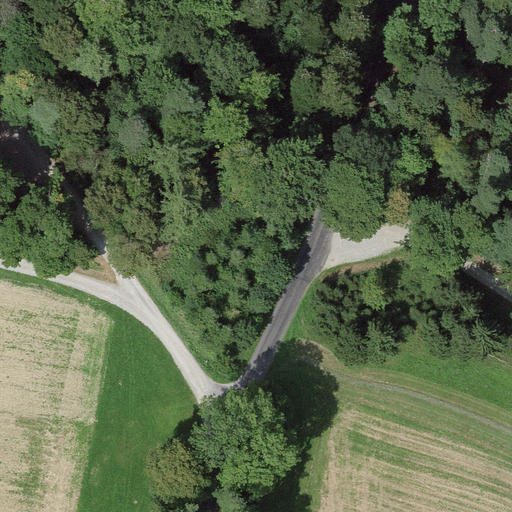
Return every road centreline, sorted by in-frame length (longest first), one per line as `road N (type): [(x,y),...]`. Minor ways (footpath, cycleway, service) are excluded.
road 1 (unclassified): [(386,0),(293,297),(228,422),(209,511)]
road 2 (track): [(228,422),(150,316),(111,295),(0,265)]
road 3 (track): [(150,316),(0,101)]
road 4 (track): [(511,302),(404,237),(321,217)]
